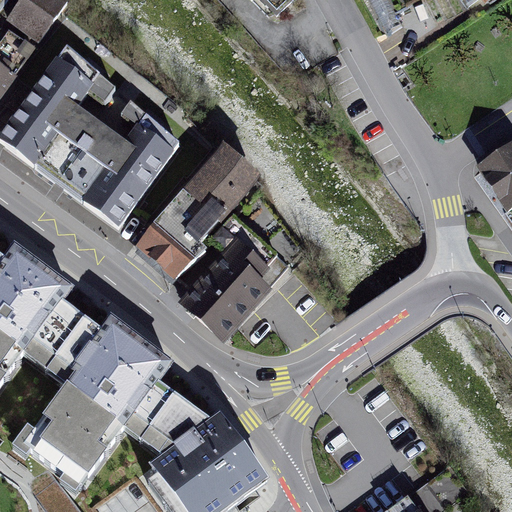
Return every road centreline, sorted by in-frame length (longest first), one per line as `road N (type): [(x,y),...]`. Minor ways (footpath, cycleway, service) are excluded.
road 1 (primary): [(0,198),(218,373)]
road 2 (residential): [(437,168),(335,0)]
road 3 (primary): [(454,282),(332,363)]
